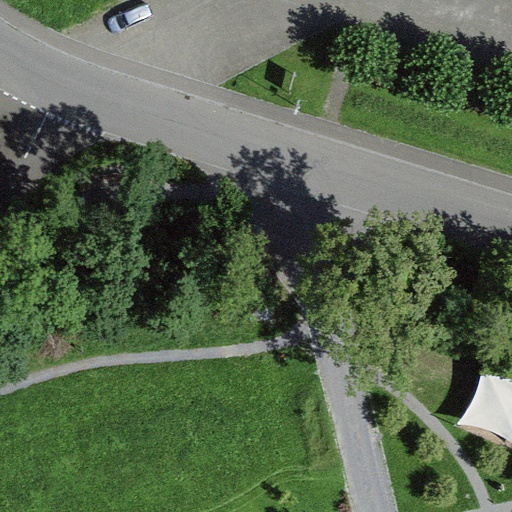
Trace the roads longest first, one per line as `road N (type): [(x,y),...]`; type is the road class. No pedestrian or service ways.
road 1 (residential): [(511,230),(59,85)]
road 2 (track): [(0,393),(118,360),(333,339)]
road 3 (residential): [(0,201),(11,196),(59,85)]
